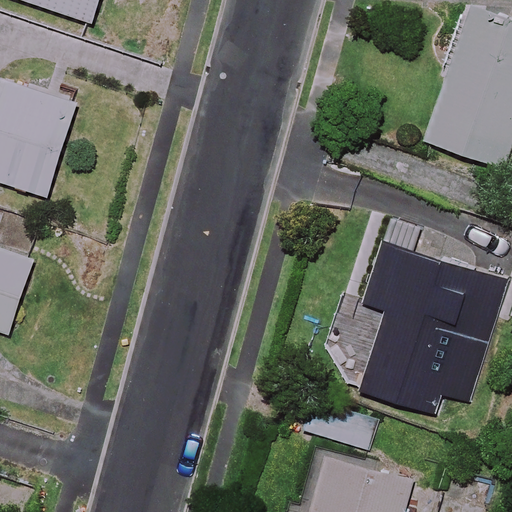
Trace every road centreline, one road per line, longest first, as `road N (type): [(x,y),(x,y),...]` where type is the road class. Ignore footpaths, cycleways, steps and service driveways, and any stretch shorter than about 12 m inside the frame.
road 1 (residential): [(273,0),(138,481)]
road 2 (residential): [(138,481),(0,437)]
